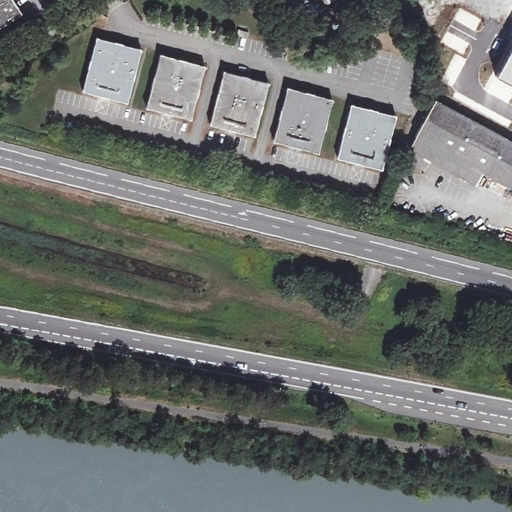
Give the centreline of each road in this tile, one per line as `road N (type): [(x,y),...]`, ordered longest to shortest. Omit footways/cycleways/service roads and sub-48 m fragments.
road 1 (trunk): [(511,282),(0,147)]
road 2 (trunk): [(0,323),(511,419)]
road 3 (unclassified): [(101,0),(0,74)]
